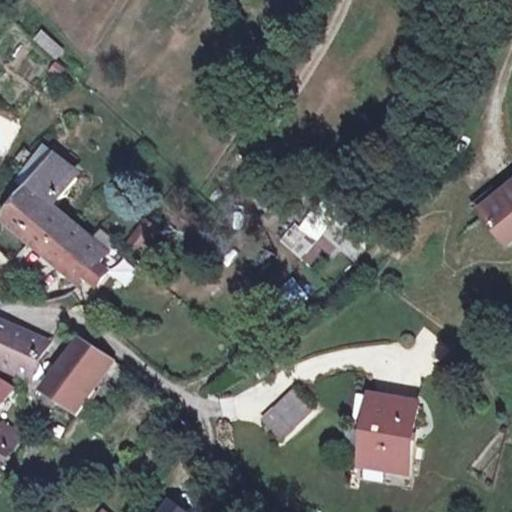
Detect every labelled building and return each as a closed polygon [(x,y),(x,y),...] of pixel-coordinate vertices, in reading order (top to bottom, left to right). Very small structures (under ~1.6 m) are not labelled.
[(44,32),(35,42),(57,60),(66,49),(44,32)] [(73,180),(52,165),(11,216),(85,282),(89,279),(94,283),(107,269),(100,265),(108,255),(51,206),(73,180)] [(511,199),(495,213),(498,218),(496,231),(511,250),(511,199)] [(498,218),(495,213),(487,220),(496,231),(498,218)] [(156,236),(142,227),(127,249),(141,259),(156,236)] [(45,343),(1,322),(0,323),(0,363),(29,377),(45,343)] [(114,363),(82,340),(45,395),(77,418),(114,363)] [(114,363),(77,418),(99,434),(137,378),(114,363)] [(0,418),(16,389),(0,378),(0,418)] [(319,409),(298,386),(277,405),(297,427),(319,409)] [(60,442),(77,418),(45,396),(32,412),(41,418),(37,427),(60,442)] [(382,401),(375,400),(371,425),(378,425),(382,401)] [(422,408),(382,401),(378,425),(371,425),(363,468),(408,475),(422,408)] [(297,427),(277,405),(263,419),(281,441),(297,427)] [(0,460),(16,437),(1,426),(0,427),(0,460)] [(51,481),(34,470),(24,486),(39,499),(51,481)]
